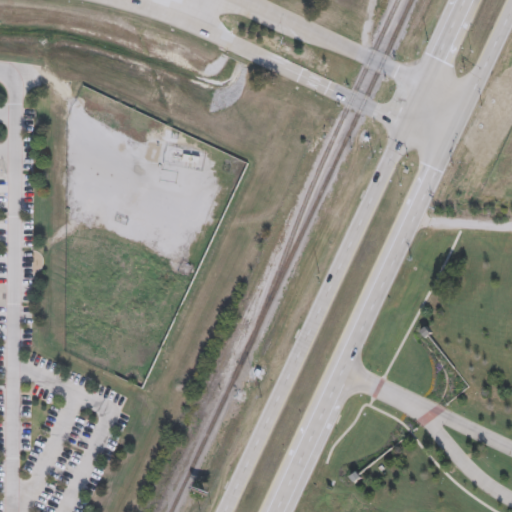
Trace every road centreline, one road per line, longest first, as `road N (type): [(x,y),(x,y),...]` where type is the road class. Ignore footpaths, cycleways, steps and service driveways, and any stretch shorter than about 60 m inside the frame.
road 1 (primary): [(404,128),(224,511)]
road 2 (primary): [(276,511),(447,148)]
road 3 (tertiary): [(111,0),(191,27),(404,128)]
road 4 (tertiary): [(422,87),(236,0)]
road 5 (primary): [(465,0),(404,128)]
road 6 (tertiary): [(422,410),(460,462),(511,500)]
